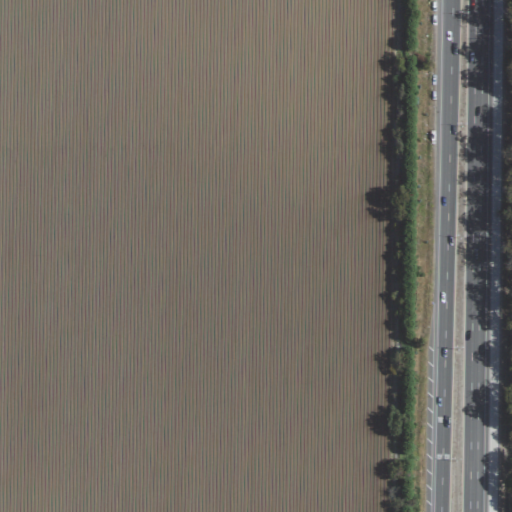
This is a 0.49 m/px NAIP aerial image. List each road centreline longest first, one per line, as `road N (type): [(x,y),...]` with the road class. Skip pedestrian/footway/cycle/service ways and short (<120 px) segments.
road 1 (secondary): [(472,511),(480,0)]
road 2 (secondary): [(447,0),(441,511)]
